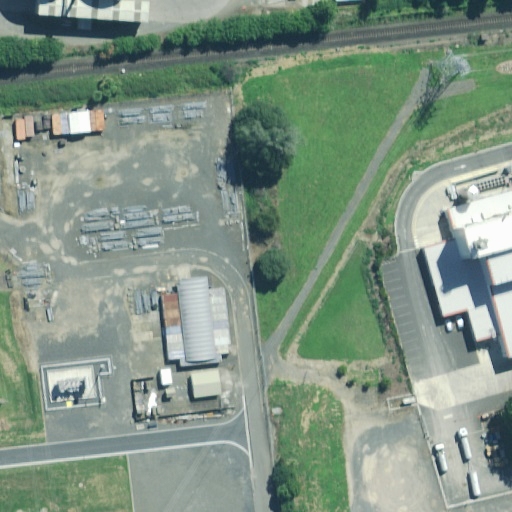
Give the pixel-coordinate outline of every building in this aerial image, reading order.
[(141,0),(32,0),(32,12),(140,19),(141,0)] [(89,111),(66,113),(67,132),(90,131),(89,111)] [(51,113),(30,115),(31,135),(53,134),(51,113)] [(502,359),(511,355),(511,181),(430,205),(440,240),(414,247),(433,315),(461,316),(469,348),(497,340),(502,359)] [(216,283),(180,287),(189,366),(225,363),(216,283)] [(228,372),(198,376),(201,398),(230,394),(228,372)]
